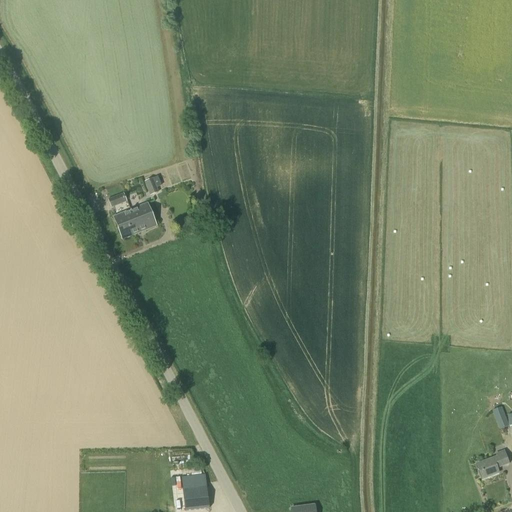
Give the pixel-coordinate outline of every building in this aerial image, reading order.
[(133,187),(140,184),(138,179),(142,177),(139,171),(128,176),(133,187)] [(150,196),(158,193),(153,179),(144,183),(150,196)] [(111,209),(127,202),(123,194),(108,200),(111,209)] [(130,211),(139,233),(156,227),(147,205),(130,211)] [(122,240),(139,233),(130,211),(114,218),(122,240)] [(499,430),(508,426),(501,408),(492,411),(499,430)] [(482,479),(498,474),(496,469),(508,464),(503,452),(497,454),(498,457),(476,465),(482,479)] [(185,511),(209,509),(205,475),(181,477),(185,511)]
